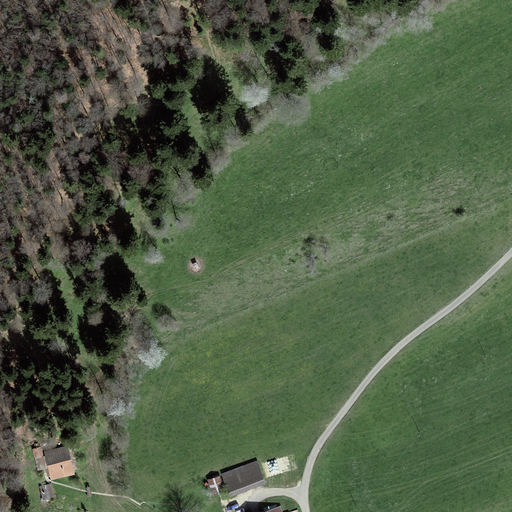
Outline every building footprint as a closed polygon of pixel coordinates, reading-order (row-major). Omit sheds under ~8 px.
[(154,95),(151,89),(137,97),(141,103),(154,95)] [(62,447),(46,451),(52,477),(73,472),(67,448),(63,449),(62,447)] [(230,490),(262,478),(256,461),(224,474),(230,490)] [(219,476),(209,480),(213,493),(223,489),(219,476)] [(41,486),(44,497),(53,495),(51,484),(41,486)]
